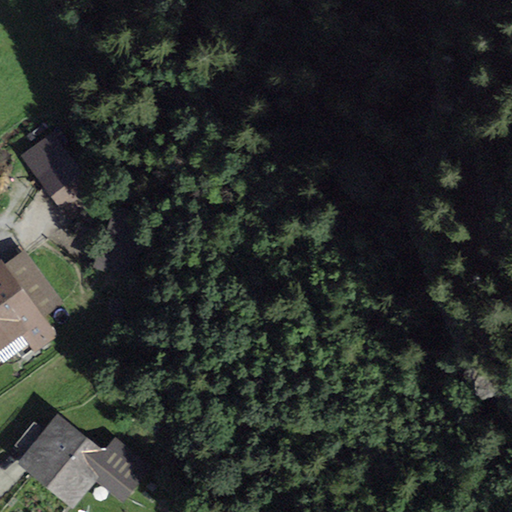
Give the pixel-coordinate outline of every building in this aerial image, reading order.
[(101,197),(64,145),(35,165),(43,176),(40,178),(69,221),(101,197)] [(95,266),(109,272),(131,209),(119,204),(95,266)] [(19,237),(46,238),(48,214),(21,212),(19,237)] [(60,334),(45,313),(63,301),(27,250),(9,262),(6,258),(0,262),(0,357),(5,364),(18,354),(23,360),(60,334)] [(125,299),(111,298),(110,334),(125,335),(125,299)] [(155,467),(117,436),(107,448),(62,412),(48,429),(38,421),(18,445),(29,454),(21,463),(78,508),(99,481),(126,503),(155,467)]
